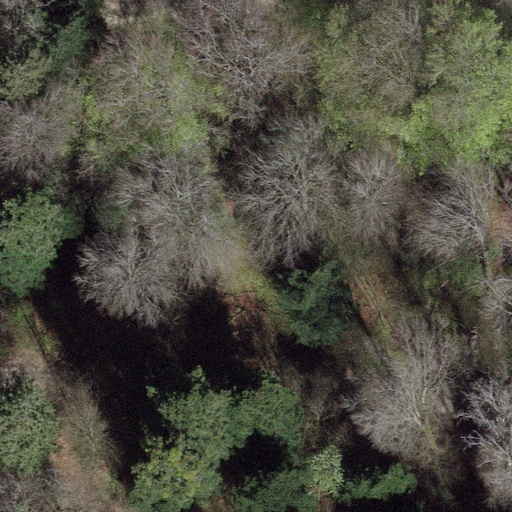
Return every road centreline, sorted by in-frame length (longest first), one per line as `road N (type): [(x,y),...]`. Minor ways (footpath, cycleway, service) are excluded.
road 1 (track): [(0,374),(511,405)]
road 2 (track): [(185,0),(0,12)]
